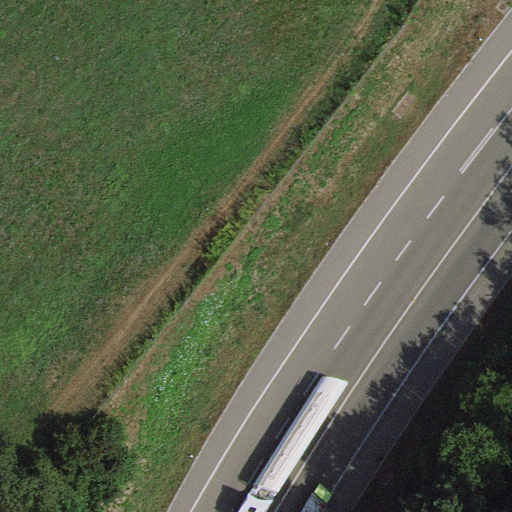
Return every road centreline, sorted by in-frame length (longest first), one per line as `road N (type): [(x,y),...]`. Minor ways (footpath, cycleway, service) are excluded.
road 1 (track): [(411,0),(6,511)]
road 2 (trunk): [(273,511),(511,159)]
